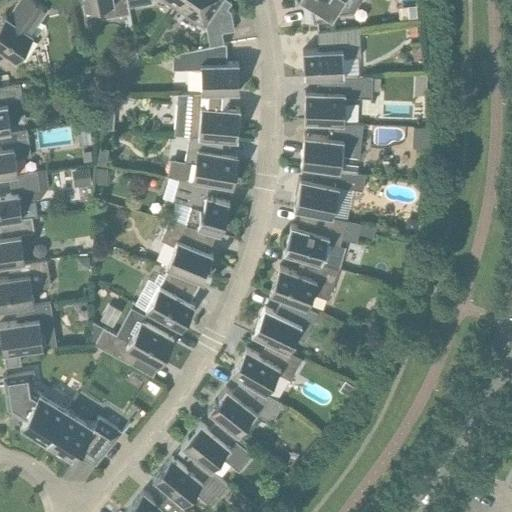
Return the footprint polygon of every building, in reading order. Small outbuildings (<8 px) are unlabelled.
[(5,15),(0,23),(0,50),(15,61),(33,35),(32,33),(49,9),(36,0),(18,0),(7,17),(5,15)] [(127,0),(82,0),(84,9),(99,7),(101,19),(130,14),(127,0)] [(210,47),(224,44),(222,33),(234,30),(231,12),(227,9),(232,3),(227,0),(179,0),(177,4),(205,23),(210,47)] [(309,0),(312,22),(332,19),(344,0),(309,0)] [(358,76),(358,57),(360,57),(359,27),(317,33),(318,50),(302,51),(304,79),(317,78),(358,76)] [(201,93),(229,93),(239,92),(239,62),(227,63),(226,44),(224,44),(210,47),(172,54),(173,70),(201,70),(201,93)] [(304,122),(329,123),(344,124),(345,97),(371,98),(372,76),(358,76),(317,78),(317,91),(305,91),(304,122)] [(0,132),(11,131),(7,103),(22,101),(20,83),(0,86),(0,132)] [(188,136),(189,136),(223,139),(237,140),(240,108),(228,107),(229,93),(201,93),(192,93),(188,136)] [(300,166),(314,168),(340,171),(342,156),(359,158),(363,125),(344,124),(329,123),(328,138),(304,135),(300,166)] [(0,176),(8,176),(17,174),(15,158),(31,156),(27,129),(11,131),(0,132),(0,135),(2,148),(0,148),(0,176)] [(192,180),(209,184),(231,188),(237,156),(221,153),(223,139),(189,136),(185,162),(195,164),(192,180)] [(98,148),(95,163),(104,165),(107,150),(98,148)] [(301,211),(332,218),(339,186),(362,191),(365,174),(340,171),(314,168),(311,181),(300,178),(293,209),(301,211)] [(106,170),(96,169),(95,183),(106,183),(106,170)] [(0,221),(22,218),(18,193),(49,188),(47,170),(36,172),(17,174),(8,176),(11,194),(0,195),(0,221)] [(185,225),(216,234),(220,235),(229,202),(206,195),(209,184),(192,180),(179,178),(172,201),(191,206),(185,225)] [(301,257),(321,263),(327,243),(339,246),(346,221),(332,218),(301,211),(297,226),(290,225),(282,252),(301,257)] [(0,266),(12,264),(24,262),(20,235),(34,233),(32,217),(22,218),(0,221),(0,232),(1,238),(0,237),(0,266)] [(348,219),(346,236),(361,238),(364,221),(348,219)] [(169,269),(201,282),(204,283),(211,266),(208,264),(213,254),(208,252),(216,234),(185,225),(169,220),(160,240),(174,245),(165,267),(169,269)] [(269,294),(282,299),(306,308),(312,294),(327,299),(339,269),(321,263),(301,257),(296,272),(279,266),(269,294)] [(0,309),(14,308),(35,305),(33,288),(51,285),(47,259),(24,262),(12,264),(14,276),(0,278),(0,309)] [(201,282),(169,269),(159,285),(145,310),(181,330),(194,305),(190,302),(201,282)] [(251,334),(267,342),(288,352),(295,337),(304,341),(317,313),(306,308),(282,299),(276,312),(264,307),(251,334)] [(50,303),(35,305),(14,308),(16,322),(0,323),(0,331),(3,354),(43,348),(41,333),(54,331),(50,303)] [(136,352),(159,365),(174,339),(140,320),(129,342),(103,328),(94,345),(129,364),(136,352)] [(231,373),(241,379),(265,393),(277,373),(289,380),(302,359),(288,352),(267,342),(259,355),(246,347),(231,373)] [(45,443),(67,409),(39,392),(39,393),(34,390),(31,372),(6,376),(11,407),(26,417),(20,427),(45,443)] [(217,419),(238,435),(256,413),(272,423),(283,404),(265,393),(241,379),(231,392),(225,387),(207,410),(217,419)] [(67,409),(45,443),(71,459),(76,452),(95,464),(123,432),(98,416),(93,425),(67,409)] [(180,445),(194,457),(211,471),(231,448),(234,451),(244,440),(238,435),(217,419),(208,429),(199,422),(180,445)] [(152,479),(162,487),(183,505),(194,492),(211,506),(228,485),(211,471),(194,457),(186,468),(171,456),(152,479)] [(124,511),(190,511),(191,511),(183,505),(162,487),(153,498),(143,490),(124,511)]
